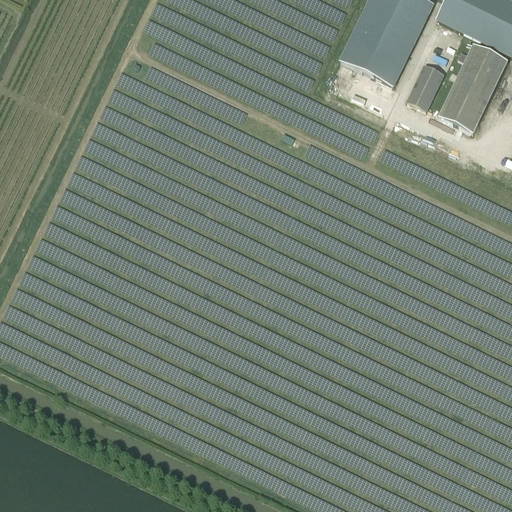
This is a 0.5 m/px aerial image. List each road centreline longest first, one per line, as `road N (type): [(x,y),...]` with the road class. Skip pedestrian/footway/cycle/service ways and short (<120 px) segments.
road 1 (track): [(511,241),(366,170),(442,0)]
road 2 (track): [(0,394),(239,511)]
road 3 (track): [(366,170),(128,53)]
